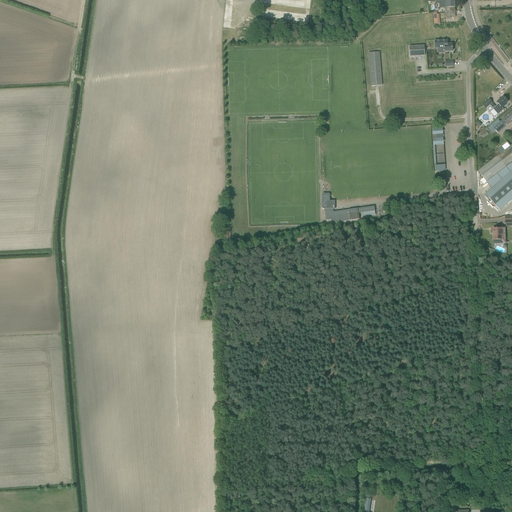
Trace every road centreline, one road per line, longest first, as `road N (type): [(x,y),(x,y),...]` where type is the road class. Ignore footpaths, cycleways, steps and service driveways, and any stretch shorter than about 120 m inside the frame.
road 1 (track): [(476,286),(483,455)]
road 2 (unclassified): [(474,195),(468,66),(485,49)]
